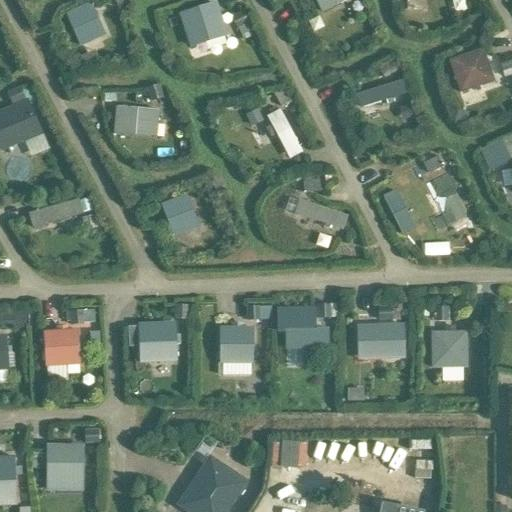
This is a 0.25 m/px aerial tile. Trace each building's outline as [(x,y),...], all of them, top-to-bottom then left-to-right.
[(91,39),(70,0),(67,0),(55,7),(77,47),(91,39)] [(354,0),(302,0),(308,16),(354,0)] [(237,60),(214,20),(200,28),(222,68),(237,60)] [(498,76),(492,52),(444,63),(449,87),(498,76)] [(354,116),(396,94),(387,77),(345,98),(354,116)] [(285,150),(262,107),(243,117),(266,160),(285,150)] [(150,109),(111,110),(111,128),(150,127),(150,109)] [(25,130),(18,111),(0,117),(0,133),(2,139),(25,130)] [(288,120),(305,150),(315,144),(298,114),(288,120)] [(458,215),(440,177),(426,183),(443,222),(458,215)] [(322,191),(322,179),(305,179),(305,191),(322,191)] [(187,217),(168,182),(148,192),(168,227),(187,217)] [(320,225),(325,207),(293,198),(288,216),(320,225)] [(27,211),(28,231),(68,229),(67,209),(27,211)] [(285,349),(328,350),(329,306),(277,305),(276,331),(285,331),(285,349)] [(97,322),(96,308),(70,310),(71,323),(97,322)] [(407,359),(406,323),(356,324),(358,361),(407,359)] [(220,375),(256,374),(254,325),(219,326),(220,375)] [(174,340),(141,340),(142,373),(174,372),(174,340)] [(80,345),(40,346),(41,379),(81,378),(80,345)] [(466,347),(435,347),(435,379),(466,379),(466,347)] [(275,440),(274,465),(298,466),(298,454),(306,454),(307,442),(275,440)] [(209,455),(175,506),(184,511),(229,511),(249,482),(209,455)] [(82,458),(50,459),(50,492),(83,491),(82,458)] [(15,461),(0,462),(0,498),(17,498),(15,461)]
